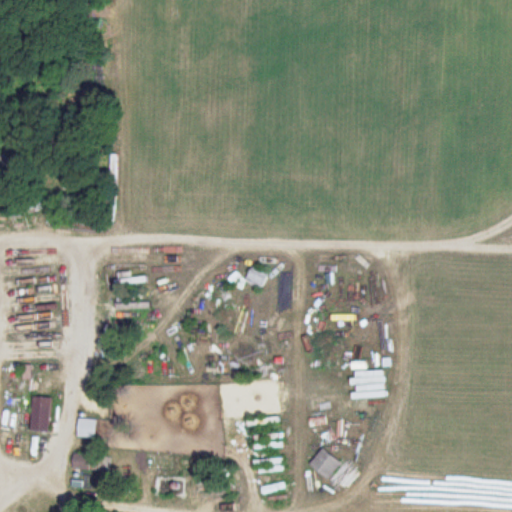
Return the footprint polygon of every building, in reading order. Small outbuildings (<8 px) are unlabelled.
[(132,183),(126,183),(124,204),(130,204),(132,183)] [(261,289),(270,274),(254,265),(245,280),(261,289)] [(34,431),(52,431),(54,397),(35,396),(34,431)] [(374,453),(366,446),(338,475),(345,483),(374,453)] [(329,479),(344,463),(326,447),(312,463),(329,479)]
